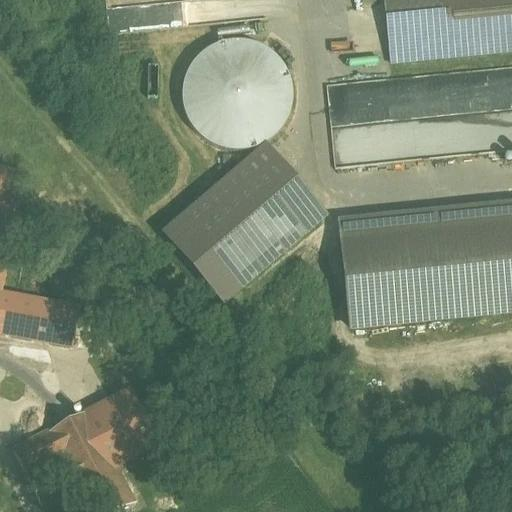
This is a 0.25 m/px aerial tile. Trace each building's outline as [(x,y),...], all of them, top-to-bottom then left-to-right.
[(511,0),(385,0),(392,66),(511,54),(511,0)] [(138,10),(140,27),(198,18),(195,2),(138,10)] [(254,48),(248,46),(241,45),(234,45),(225,46),(219,47),(212,50),(205,54),(200,58),(196,62),(193,66),(189,72),(186,78),(184,82),(183,86),(182,91),(182,96),(181,101),(182,106),(182,110),(183,114),(185,119),(187,124),(191,130),(196,137),(201,142),(204,144),(207,146),(211,148),(215,150),(219,152),(225,154),(233,155),(239,155),(247,154),(252,152),(257,151),(262,148),(266,146),(270,143),(274,140),(277,137),(280,134),(284,128),(288,120),(290,114),(291,108),(291,104),(292,98),(291,93),(290,88),(289,84),(288,80),(286,76),(283,70),(278,64),(274,59),(269,55),(265,53),(262,51),(258,49),(254,48)] [(498,70),(329,87),(338,170),(461,158),(460,147),(474,146),(473,140),(489,139),(489,133),(476,135),(475,126),(466,127),(466,119),(502,115),(498,70)] [(328,221),(265,147),(160,236),(224,310),(328,221)] [(23,177),(0,172),(0,295),(0,296),(23,177)] [(511,206),(337,225),(349,337),(511,320),(511,206)] [(80,310),(0,296),(0,297),(0,336),(72,349),(80,310)] [(161,449),(130,389),(82,414),(84,418),(89,416),(108,452),(117,471),(161,449)] [(84,418),(14,454),(33,490),(70,472),(108,452),(89,416),(84,418)] [(108,452),(70,472),(80,491),(90,511),(126,511),(136,507),(117,471),(108,452)] [(70,472),(33,490),(44,510),(80,491),(70,472)]
